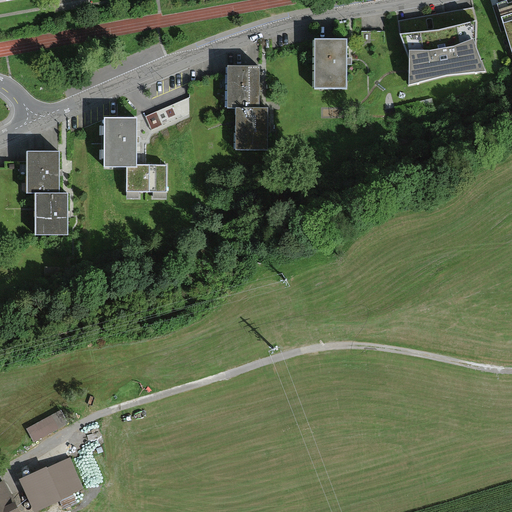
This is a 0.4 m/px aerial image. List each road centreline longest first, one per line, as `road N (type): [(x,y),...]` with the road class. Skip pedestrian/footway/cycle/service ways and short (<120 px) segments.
road 1 (track): [(0,472),(93,416),(300,351),(361,345),(511,370)]
road 2 (residential): [(34,120),(242,36),(404,0)]
